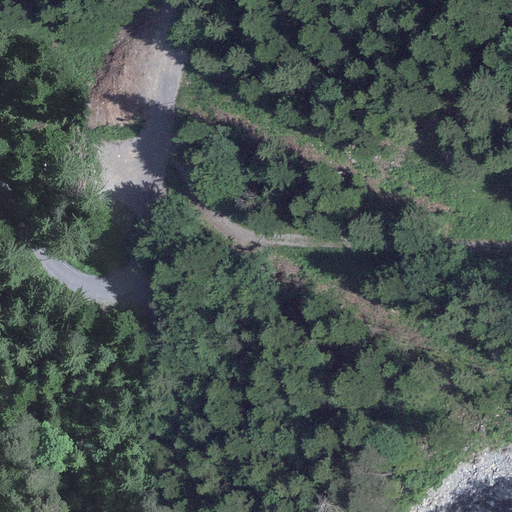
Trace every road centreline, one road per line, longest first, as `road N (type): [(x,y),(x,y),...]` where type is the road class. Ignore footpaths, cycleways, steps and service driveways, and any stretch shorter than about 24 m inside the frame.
road 1 (track): [(164,141),(210,214),(232,234),(262,244),(511,248)]
road 2 (track): [(0,184),(57,272),(103,284),(146,262),(164,141)]
road 3 (track): [(164,141),(186,0)]
